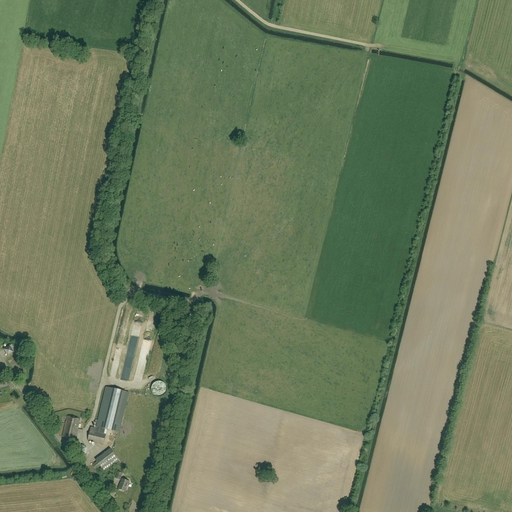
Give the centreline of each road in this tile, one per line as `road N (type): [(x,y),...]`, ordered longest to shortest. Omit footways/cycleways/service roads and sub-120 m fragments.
road 1 (unclassified): [(153,511),(180,361),(165,320),(120,288)]
road 2 (unclassified): [(117,511),(0,356)]
road 3 (track): [(368,45),(266,24),(236,0)]
